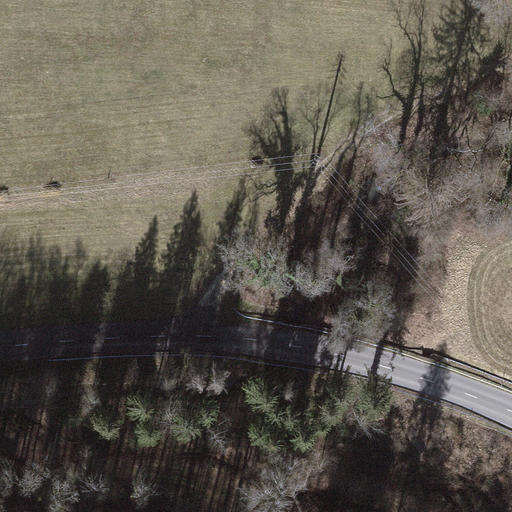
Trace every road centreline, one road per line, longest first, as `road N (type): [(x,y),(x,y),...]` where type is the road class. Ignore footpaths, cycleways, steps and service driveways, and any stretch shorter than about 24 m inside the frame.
road 1 (secondary): [(0,348),(201,331),(388,367),(511,412)]
road 2 (track): [(201,331),(230,281),(362,129),(511,56)]
